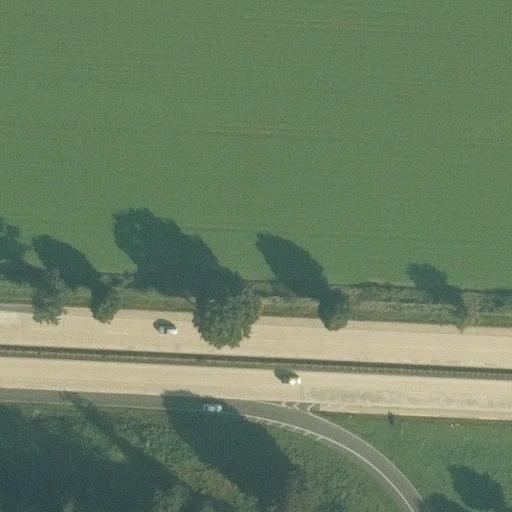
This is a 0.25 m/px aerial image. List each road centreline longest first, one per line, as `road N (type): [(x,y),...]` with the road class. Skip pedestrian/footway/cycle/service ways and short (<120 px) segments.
road 1 (motorway): [(511,354),(0,329)]
road 2 (motorway): [(0,375),(511,399)]
road 3 (motorway): [(0,386),(291,420),(354,446),(418,511)]
